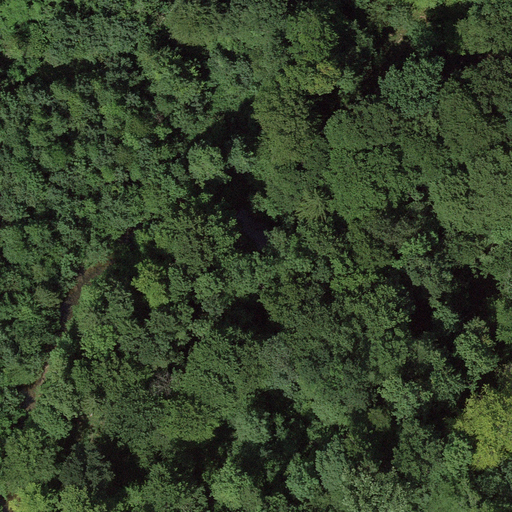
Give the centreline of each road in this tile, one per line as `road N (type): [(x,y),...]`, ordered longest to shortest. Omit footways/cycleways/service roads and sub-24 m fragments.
road 1 (track): [(124,495),(206,498),(316,444),(390,438),(453,470),(478,511)]
road 2 (track): [(511,45),(385,96),(317,105)]
